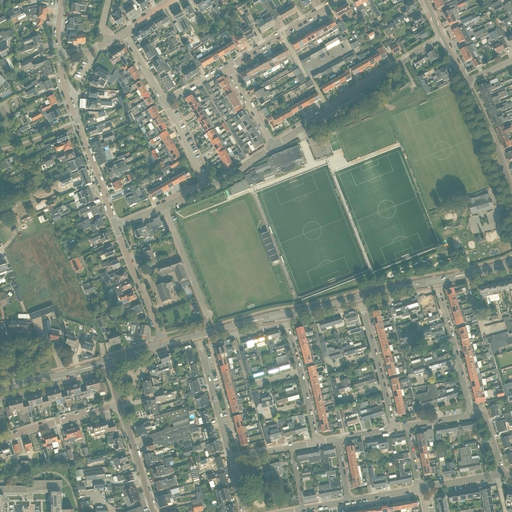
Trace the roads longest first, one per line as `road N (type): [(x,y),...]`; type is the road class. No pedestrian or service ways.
road 1 (residential): [(115,226),(58,55)]
road 2 (residential): [(297,130),(441,37)]
road 3 (residential): [(226,67),(339,0)]
road 4 (residential): [(230,458),(196,335)]
road 5 (residential): [(163,344),(115,226)]
road 6 (residential): [(0,441),(118,404)]
road 7 (tertiary): [(511,194),(464,82)]
road 8 (residential): [(207,319),(164,206)]
